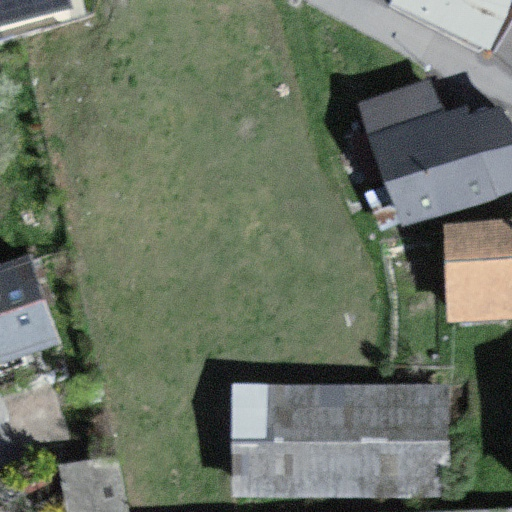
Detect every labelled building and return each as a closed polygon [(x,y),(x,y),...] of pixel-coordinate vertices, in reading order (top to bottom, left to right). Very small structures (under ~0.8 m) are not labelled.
[(75,0),(0,0),(0,28),(77,9),(75,0)] [(511,0),(412,0),(410,5),(502,56),(511,37),(511,0)] [(444,82),(375,105),(403,187),(383,194),(396,234),(511,194),(511,114),(507,109),(481,118),(477,107),(455,115),(444,82)] [(466,326),(511,324),(511,224),(463,226),(466,326)] [(34,257),(0,267),(0,362),(63,342),(34,257)] [(459,389),(246,388),(245,496),(458,498),(459,389)] [(137,511),(129,465),(72,471),(76,511),(137,511)]
